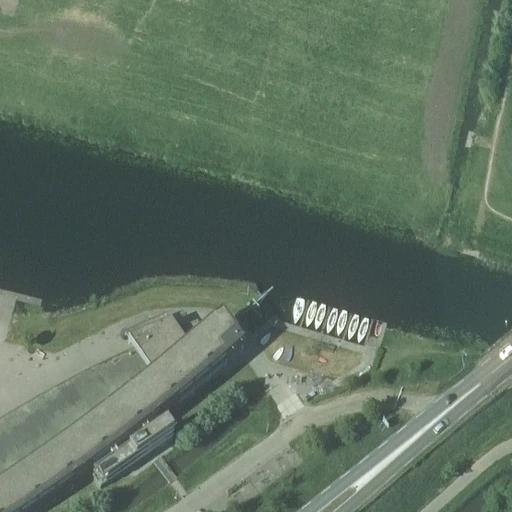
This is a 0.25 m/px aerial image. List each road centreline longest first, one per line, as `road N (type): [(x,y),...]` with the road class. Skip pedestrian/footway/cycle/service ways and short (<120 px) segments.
road 1 (secondary): [(511,350),(309,511)]
road 2 (secondary): [(344,511),(511,358)]
road 3 (residential): [(182,511),(301,423)]
road 4 (track): [(301,423),(371,400),(435,410)]
